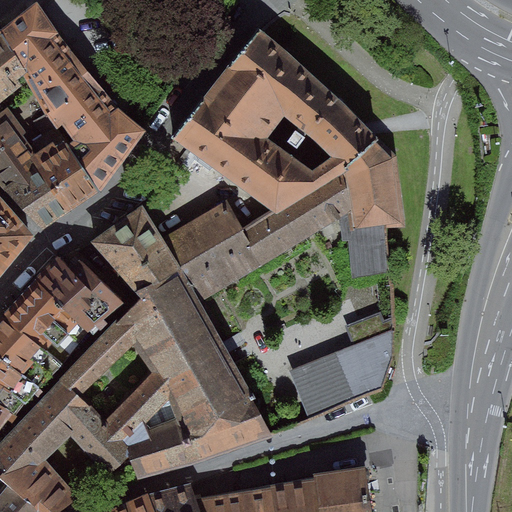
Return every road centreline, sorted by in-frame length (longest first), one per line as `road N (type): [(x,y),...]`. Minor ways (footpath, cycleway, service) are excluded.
road 1 (residential): [(481,402),(429,404),(272,443),(80,511)]
road 2 (residential): [(44,236),(111,190),(270,0)]
road 3 (tertiary): [(511,284),(488,350),(481,402)]
